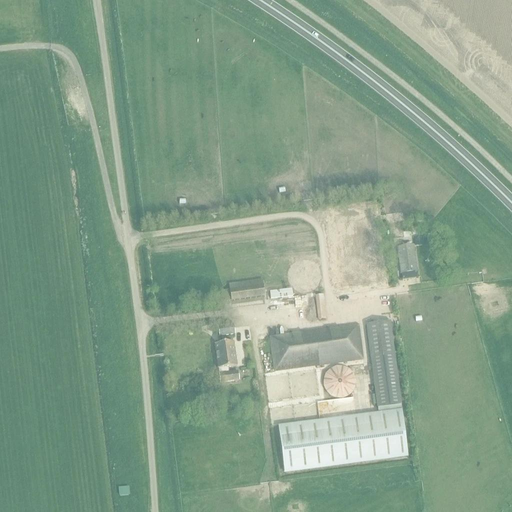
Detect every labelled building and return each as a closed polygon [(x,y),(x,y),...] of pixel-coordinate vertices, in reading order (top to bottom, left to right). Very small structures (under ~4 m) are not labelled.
[(67,65),(59,68),(62,77),(71,74),(67,65)] [(422,245),(421,237),(414,238),(415,246),(422,245)] [(396,248),(399,273),(400,280),(415,278),(414,272),(415,271),(412,246),(396,248)] [(219,291),(221,302),(263,296),(261,279),(228,284),(229,290),(219,291)] [(291,289),(269,292),(270,299),(291,297),(291,289)] [(326,320),(323,295),(315,296),(318,321),(326,320)] [(377,407),(400,404),(389,321),(365,324),(377,407)] [(235,323),(219,325),(220,335),(236,333),(235,323)] [(312,331),(317,365),(361,359),(357,325),(312,331)] [(273,371),(317,365),(312,331),(269,337),(273,371)] [(235,366),(232,342),(214,344),(217,370),(218,370),(220,384),(237,382),(236,371),(227,373),(227,367),(235,366)] [(354,384),(354,381),(353,377),(351,375),(349,372),(347,371),(344,369),(339,368),(336,368),(333,369),(331,370),(328,372),(326,375),(324,377),(323,381),(323,383),(323,386),(324,390),(325,392),(328,395),(330,397),(332,398),(335,399),(338,399),(342,399),(345,398),(347,397),(350,395),(352,392),(353,390),(354,387),(354,384)] [(282,373),(274,374),(276,389),(284,388),(282,373)] [(401,412),(277,428),(282,472),(406,455),(401,412)] [(127,487),(119,488),(119,496),(128,496),(127,487)] [(126,504),(126,498),(119,498),(119,501),(117,502),(118,506),(120,506),(120,505),(126,504)]
